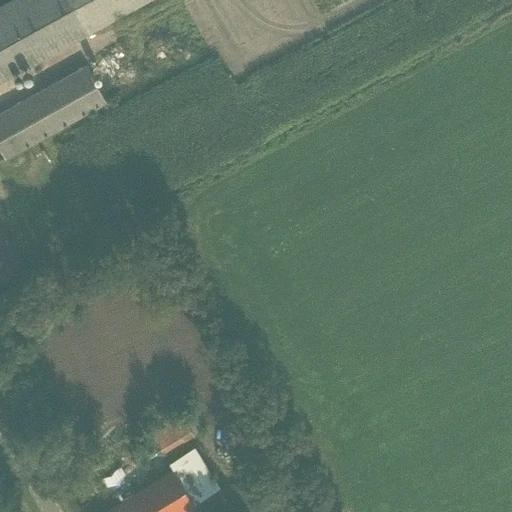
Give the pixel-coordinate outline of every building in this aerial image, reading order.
[(0,80),(93,28),(142,0),(6,0),(0,4),(0,80)] [(0,112),(0,147),(5,157),(105,101),(85,65),(0,112)] [(0,270),(18,260),(0,227),(0,270)] [(178,408),(147,427),(163,452),(194,433),(192,431),(180,411),(178,408)] [(194,445),(168,461),(173,469),(176,474),(193,501),(218,486),(194,445)] [(151,482),(102,511),(174,511),(193,501),(176,474),(173,469),(151,482)]
